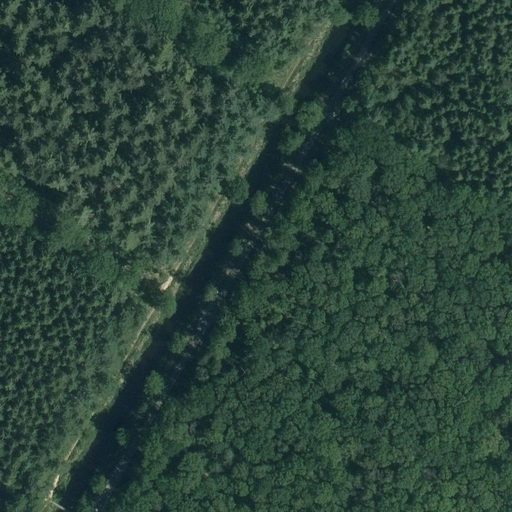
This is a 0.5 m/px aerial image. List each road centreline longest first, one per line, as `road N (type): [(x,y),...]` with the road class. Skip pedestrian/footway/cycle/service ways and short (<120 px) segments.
road 1 (unclassified): [(392,0),(96,511)]
road 2 (track): [(337,0),(169,286)]
road 3 (track): [(169,286),(50,501)]
